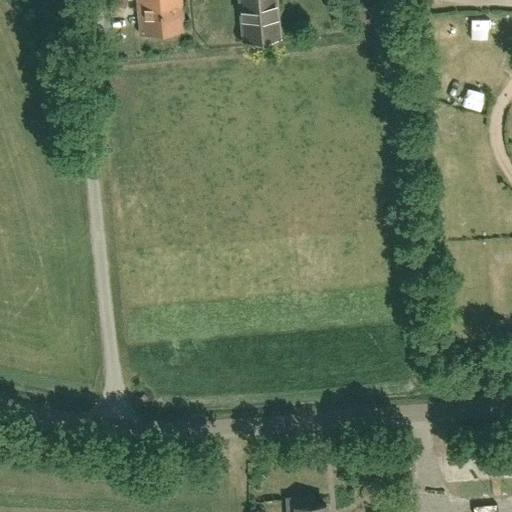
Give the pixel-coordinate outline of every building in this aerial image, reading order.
[(104,0),(104,11),(117,12),(117,0),(104,0)] [(181,0),(136,0),(140,34),(183,30),(181,6),(182,6),(181,0)] [(240,0),(244,40),(278,37),(274,0),(240,0)] [(511,319),(501,320),(502,336),(511,335),(511,319)] [(326,511),(325,503),(313,504),(312,496),(287,497),(287,511),(326,511)]
